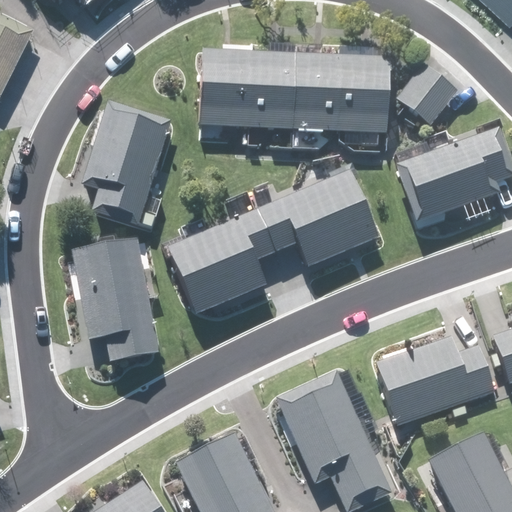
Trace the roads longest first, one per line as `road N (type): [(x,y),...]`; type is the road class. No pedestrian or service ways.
road 1 (residential): [(70,445),(33,347),(19,245),(31,168),(62,103),(94,63),(141,23),(189,0)]
road 2 (residential): [(70,445),(293,328),(511,247)]
road 3 (residential): [(394,0),(433,20),(511,92)]
